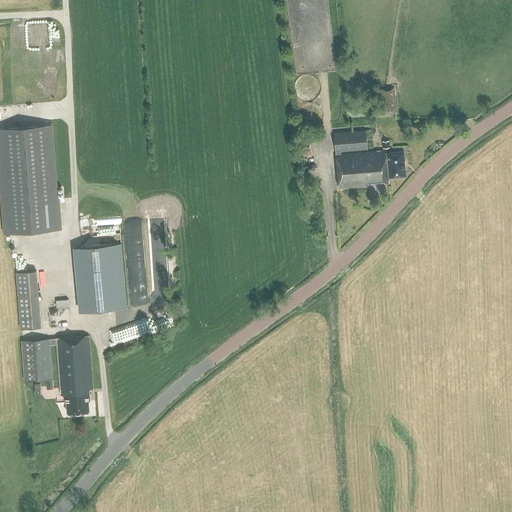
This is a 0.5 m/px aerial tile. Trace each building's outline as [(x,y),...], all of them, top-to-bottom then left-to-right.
[(396,113),(395,89),(379,90),(381,114),(396,113)] [(50,126),(0,129),(0,170),(5,233),(61,229),(59,199),(56,199),(50,126)] [(366,130),(334,133),(336,151),(340,188),(367,185),(367,183),(382,182),(382,184),(388,183),(387,177),(406,175),(403,152),(386,153),(385,151),(341,154),(340,151),(368,150),(366,130)] [(81,247),(87,311),(127,307),(121,244),(81,247)] [(43,269),(21,270),(24,327),(46,326),(43,269)] [(68,307),(68,299),(56,300),(56,308),(68,307)] [(171,314),(148,317),(150,330),(173,327),(171,314)] [(89,336),(32,341),(22,342),(26,381),(53,379),(50,345),(56,344),(60,395),(64,394),(65,402),(67,402),(68,413),(89,412),(88,400),(89,400),(88,389),(93,389),(89,336)]
